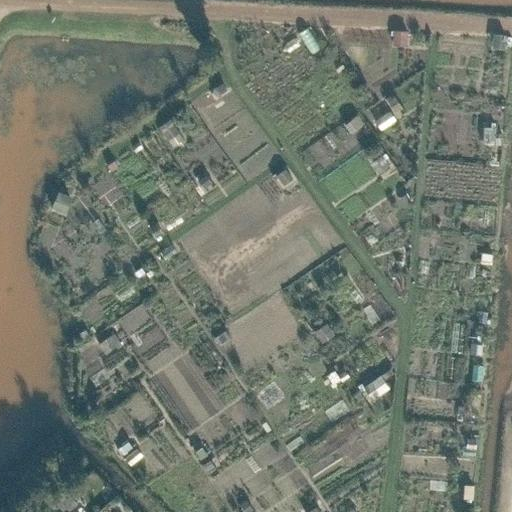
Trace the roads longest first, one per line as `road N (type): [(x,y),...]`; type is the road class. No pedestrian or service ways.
road 1 (track): [(188,9),(403,317),(386,511)]
road 2 (track): [(0,1),(188,9)]
